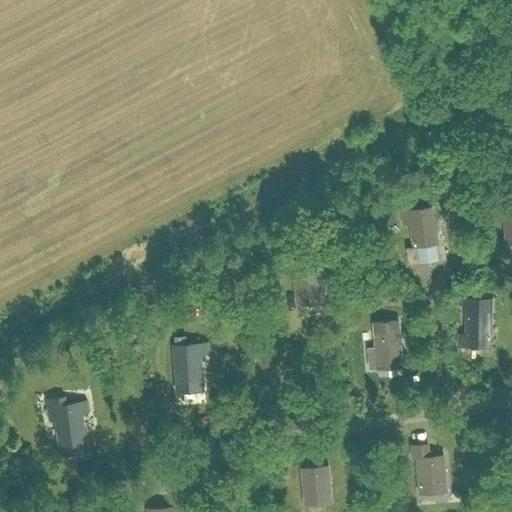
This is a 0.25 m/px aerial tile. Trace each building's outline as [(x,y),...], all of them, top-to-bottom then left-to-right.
[(507,240),(511,239),(511,203),(503,204),(507,240)] [(414,244),(440,240),(434,205),(409,209),(414,244)] [(298,302),(323,299),(319,263),(293,266),(298,302)] [(490,344),(491,309),(467,309),(466,343),(490,344)] [(376,366),(402,364),(398,318),(373,320),(374,331),(373,331),(376,366)] [(203,390),(202,378),(201,354),(210,353),(210,341),(174,343),(176,379),(177,391),(203,390)] [(57,440),(83,436),(78,401),(53,404),(57,440)] [(420,491),(446,489),(443,453),(430,454),(429,441),(410,443),(411,456),(417,455),(420,491)] [(306,502),(331,500),(328,464),(302,466),(306,502)]
